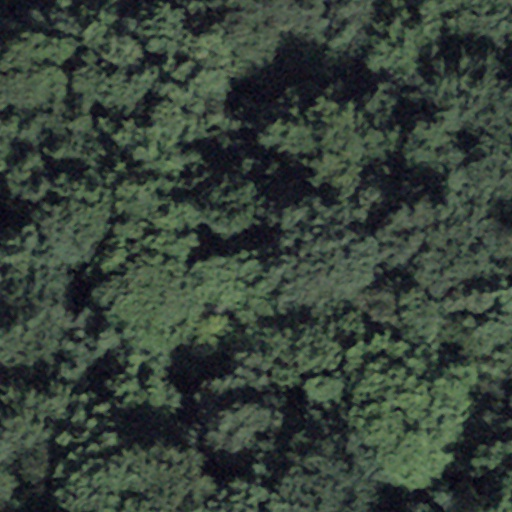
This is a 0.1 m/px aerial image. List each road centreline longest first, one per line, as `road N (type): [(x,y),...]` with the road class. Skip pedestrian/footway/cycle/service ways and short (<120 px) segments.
road 1 (track): [(0,247),(88,340),(215,416),(347,511)]
road 2 (track): [(511,33),(377,0)]
